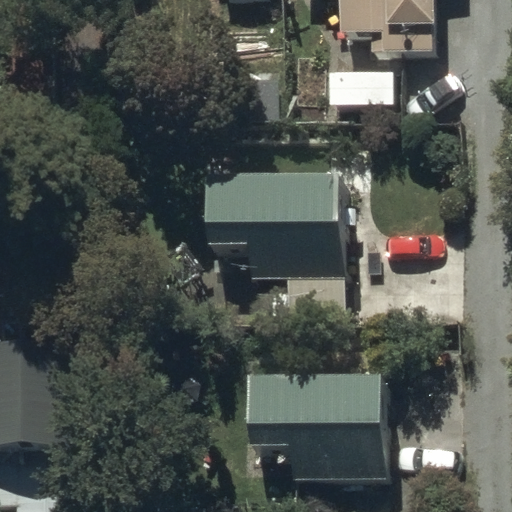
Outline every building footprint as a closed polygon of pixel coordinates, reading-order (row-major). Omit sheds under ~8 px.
[(222,0),(223,14),(266,14),(266,0),(222,0)] [(298,0),(299,2),(343,2),(343,62),(447,62),(447,0),(298,0)] [(351,206),(212,206),(212,306),(352,306),(351,206)] [(0,478),(102,478),(102,376),(0,376),(0,478)] [(391,410),(255,411),(255,509),(391,509),(391,410)]
